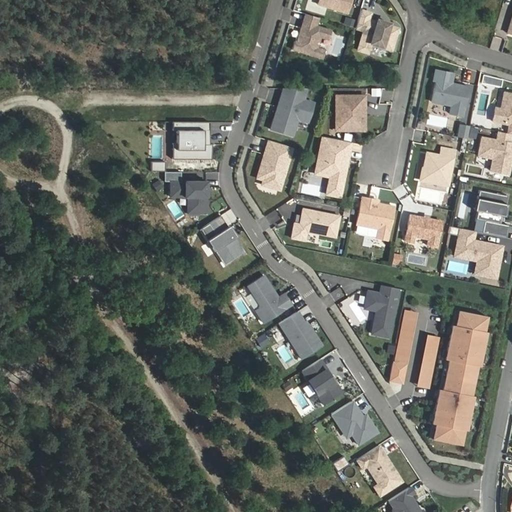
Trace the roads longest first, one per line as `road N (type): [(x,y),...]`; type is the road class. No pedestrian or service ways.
road 1 (residential): [(277,0),(227,163),(229,192),(277,263),(300,280),(431,480),(492,494)]
road 2 (residential): [(425,22),(409,49),(393,132),(375,163)]
road 3 (unclassified): [(511,361),(492,494)]
